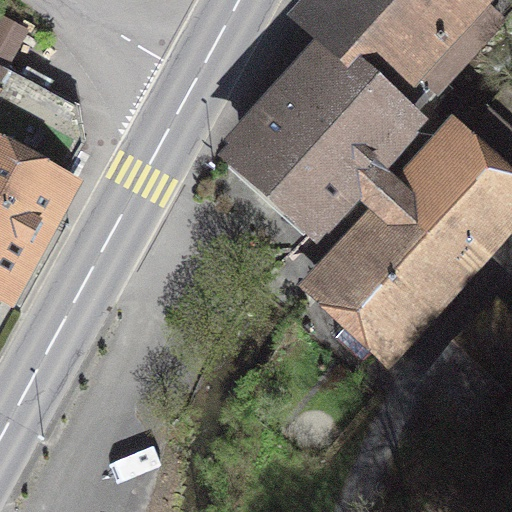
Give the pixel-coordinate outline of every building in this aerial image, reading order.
[(462,64),(501,21),(478,0),(327,0),(311,19),(329,35),(415,113),(436,90),(423,78),(447,51),(462,64)] [(0,284),(3,286),(81,143),(76,108),(4,69),(25,30),(0,16),(0,284)] [(415,113),(329,35),(300,68),(311,78),(242,154),(270,179),(268,182),(317,221),(363,171),(415,113)] [(511,182),(463,137),(324,290),(354,317),(335,338),(362,362),(381,341),(384,345),(511,202),(511,182)] [(511,335),(488,318),(435,391),(483,426),(511,387),(511,335)]
